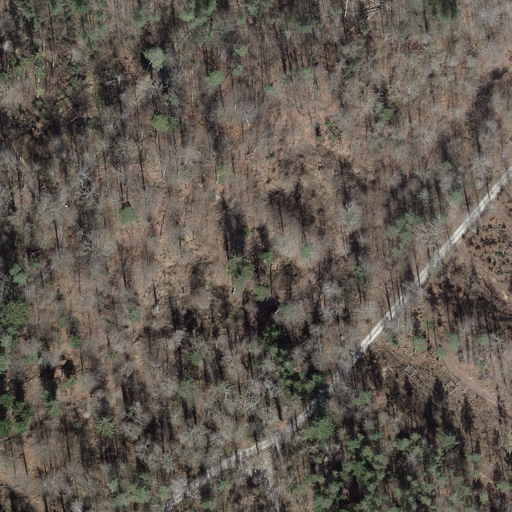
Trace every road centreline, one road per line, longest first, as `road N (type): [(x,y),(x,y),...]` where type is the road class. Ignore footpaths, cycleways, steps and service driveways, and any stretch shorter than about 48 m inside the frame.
road 1 (track): [(259,469),(511,175)]
road 2 (track): [(212,0),(70,186),(52,264),(0,314)]
road 3 (track): [(162,511),(207,474),(235,463),(259,469),(286,511)]
